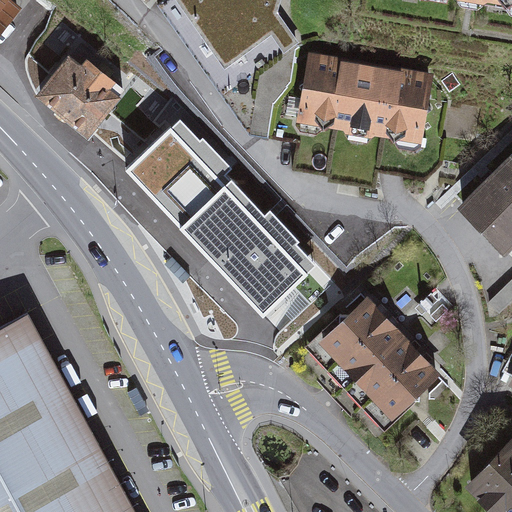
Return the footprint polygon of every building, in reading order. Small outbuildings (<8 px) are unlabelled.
[(0,0),(0,31),(16,10),(1,0),(0,0)] [(48,87),(101,134),(137,94),(84,47),(48,87)] [(445,72),(331,54),(320,120),(434,138),(445,72)] [(511,164),(466,211),(511,256),(511,255),(511,164)] [(300,260),(262,295),(290,325),(328,290),(300,260)] [(456,369),(375,294),(317,356),(398,431),(456,369)] [(0,511),(129,511),(28,319),(0,333),(0,511)] [(511,511),(511,464),(481,497),(498,511),(511,511)]
